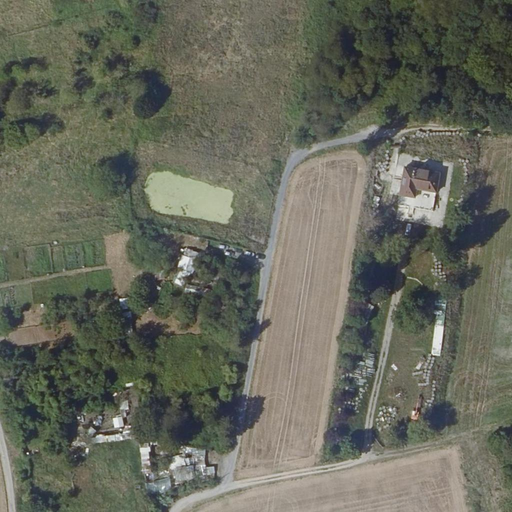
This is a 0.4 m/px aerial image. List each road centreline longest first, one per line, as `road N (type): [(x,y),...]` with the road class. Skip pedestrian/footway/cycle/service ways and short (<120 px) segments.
road 1 (unclassified): [(178,511),(221,487),(230,471),(285,169),(310,150),(431,131)]
road 2 (track): [(221,487),(511,425)]
road 3 (track): [(431,131),(450,0)]
